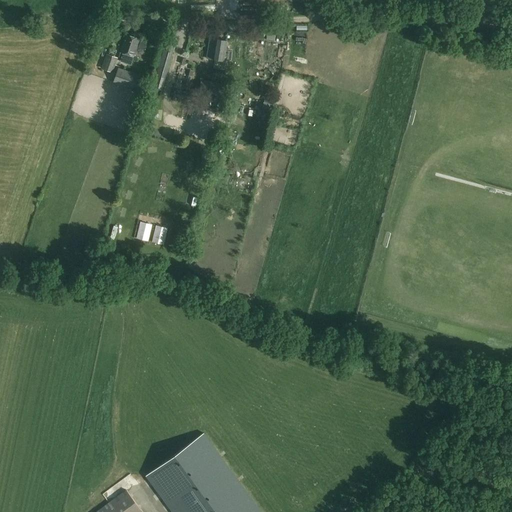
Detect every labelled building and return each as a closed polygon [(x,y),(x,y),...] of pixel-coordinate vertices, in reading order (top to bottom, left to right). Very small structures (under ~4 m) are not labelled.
[(64,13),(47,15),(47,21),(65,19),(64,13)] [(139,38),(126,34),(120,52),(123,53),(121,61),(131,64),(139,38)] [(209,38),(206,58),(215,59),(214,68),(225,70),(227,61),(223,60),(226,41),(209,38)] [(150,85),(162,88),(175,46),(162,42),(150,85)] [(118,57),(106,53),(101,69),(113,73),(118,57)] [(112,82),(113,82),(136,90),(141,75),(130,70),(129,71),(118,67),(112,82)] [(229,96),(231,86),(201,80),(199,89),(229,96)] [(185,101),(187,92),(175,89),(173,99),(185,101)] [(170,140),(172,134),(159,130),(157,136),(170,140)] [(156,153),(155,142),(147,143),(148,154),(156,153)] [(212,157),(202,154),(198,169),(208,171),(212,157)] [(146,476),(172,511),(261,511),(204,433),(146,476)] [(511,505),(511,504),(511,482),(511,481),(500,488),(511,505)] [(126,489),(95,511),(143,511),(126,489)]
